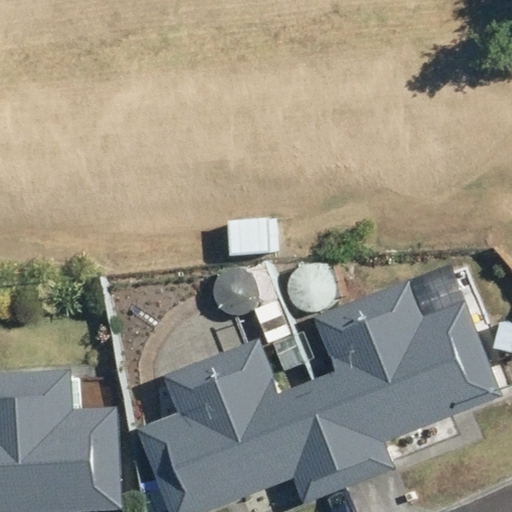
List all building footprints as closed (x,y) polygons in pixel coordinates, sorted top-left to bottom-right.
[(272,218),(234,221),(237,252),(275,249),(272,218)] [(299,305),(305,310),(313,314),(321,314),(329,312),(336,308),(341,301),(343,293),(343,285),(340,277),(335,271),(328,267),(319,265),(312,266),(305,270),(299,275),(296,282),(294,290),(296,297),(299,305)] [(226,307),(232,313),(239,316),(247,317),(255,315),(262,310),(267,304),(270,296),(269,288),(266,280),(261,274),(254,269),(246,268),(238,269),(231,272),(225,278),(222,285),(221,292),(222,300),(226,307)] [(417,280),(326,317),(348,374),(320,386),(360,486),(376,479),(403,468),(393,444),(511,396),(511,392),(476,302),(433,319),(417,280)] [(311,363),(301,338),(285,300),(265,309),(279,342),(286,339),(298,369),(311,363)] [(321,329),(301,338),(311,363),(332,355),(321,329)] [(188,413),(146,430),(178,511),(222,511),(305,479),(315,503),(337,495),(360,486),(320,386),(292,397),(269,340),(174,378),(188,413)] [(0,511),(83,511),(133,510),(128,410),(81,412),(79,373),(0,377),(0,511)]
